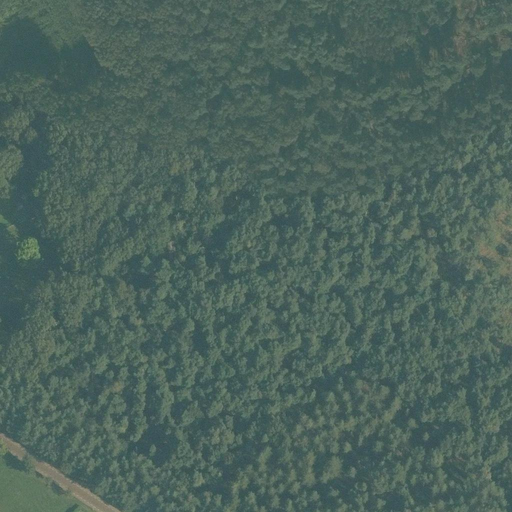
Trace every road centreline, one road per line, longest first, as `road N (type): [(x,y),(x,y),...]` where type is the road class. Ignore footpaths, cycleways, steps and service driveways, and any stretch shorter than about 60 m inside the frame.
road 1 (track): [(366,147),(0,320)]
road 2 (track): [(366,147),(447,92),(511,74)]
road 3 (track): [(366,147),(451,286)]
road 4 (track): [(319,0),(378,135)]
road 5 (tertiary): [(105,511),(0,441)]
